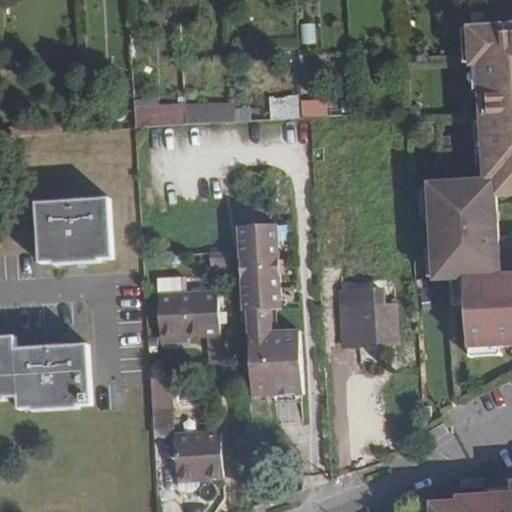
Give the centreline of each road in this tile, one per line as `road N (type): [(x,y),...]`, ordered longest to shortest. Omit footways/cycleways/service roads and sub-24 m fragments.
road 1 (unknown): [(329,509),(302,188),(266,160),(201,160)]
road 2 (residential): [(511,423),(322,511)]
